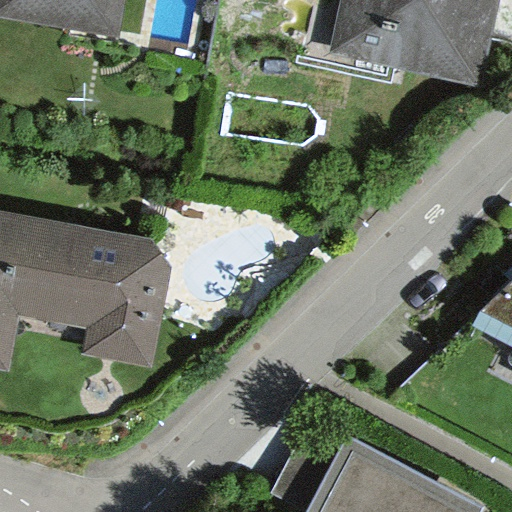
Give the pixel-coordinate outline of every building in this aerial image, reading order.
[(0,0),(0,24),(118,44),(125,0),(0,0)] [(342,0),(330,53),(481,91),(504,0),(342,0)] [(0,371),(10,374),(21,320),(90,333),(86,357),(152,370),(171,272),(152,250),(0,220),(0,371)] [(511,292),(480,320),(511,336),(511,292)] [(475,511),(390,467),(349,446),(314,511),(475,511)]
